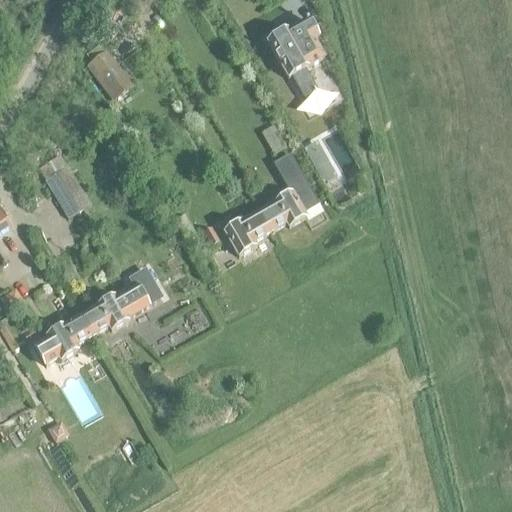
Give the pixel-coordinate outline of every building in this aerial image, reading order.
[(308,25),(267,48),(288,83),(293,80),(294,81),(293,82),(304,101),(316,93),(305,74),(304,75),(303,74),(323,62),(313,44),(317,42),(308,25)] [(86,69),(112,106),(133,90),(107,54),(86,69)] [(290,199),(259,217),(270,237),(286,228),(288,231),(305,221),(303,217),(319,208),(289,158),(273,168),(290,199)] [(328,165),(315,173),(323,187),(336,179),(328,165)] [(45,184),(67,222),(89,209),(67,171),(45,184)] [(0,212),(0,242),(14,234),(0,212)] [(270,237),(259,217),(225,237),(238,260),(255,250),(253,247),(270,237)] [(212,232),(203,238),(211,252),(220,247),(212,232)] [(82,320),(93,340),(108,331),(111,335),(128,325),(127,323),(148,311),(145,306),(159,298),(145,275),(130,283),(135,292),(115,303),(114,302),(82,320)] [(16,293),(2,303),(9,313),(23,303),(16,293)] [(93,340),(82,320),(47,341),(49,343),(35,351),(45,370),(59,362),(61,364),(77,354),(75,350),(93,340)] [(0,330),(0,334),(11,354),(18,350),(4,328),(0,330)] [(47,432),(55,447),(69,438),(61,424),(47,432)]
